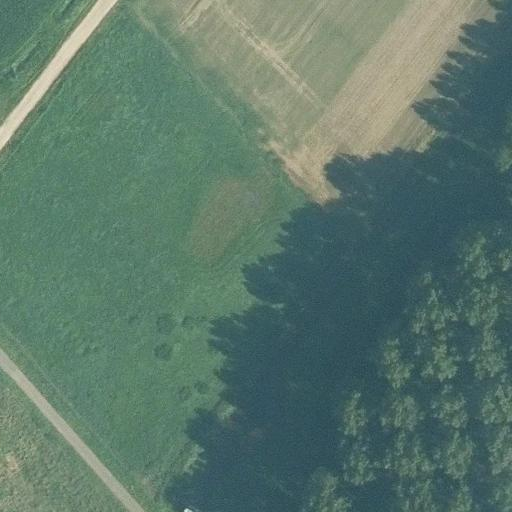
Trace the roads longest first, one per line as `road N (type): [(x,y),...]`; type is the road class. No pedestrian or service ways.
road 1 (unclassified): [(136,511),(0,354)]
road 2 (unclassified): [(0,140),(108,0)]
